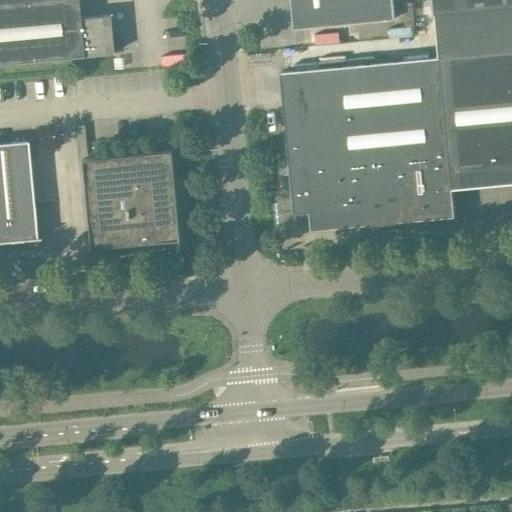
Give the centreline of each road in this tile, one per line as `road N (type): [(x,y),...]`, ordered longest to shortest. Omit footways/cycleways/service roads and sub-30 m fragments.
road 1 (unclassified): [(246,292),(218,0)]
road 2 (unclassified): [(246,292),(511,267)]
road 3 (secondary): [(0,476),(257,450)]
road 4 (secondary): [(511,386),(255,411)]
road 5 (secondary): [(255,411),(0,440)]
road 6 (secondary): [(257,450),(511,426)]
road 7 (unclassified): [(246,292),(0,299)]
road 8 (unknown): [(46,106),(66,297)]
road 9 (unknown): [(227,90),(46,106)]
